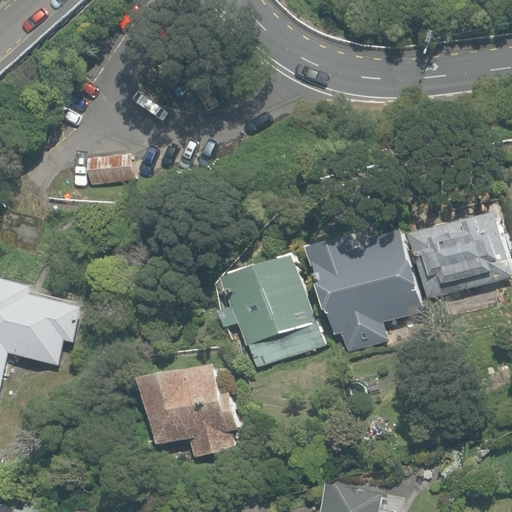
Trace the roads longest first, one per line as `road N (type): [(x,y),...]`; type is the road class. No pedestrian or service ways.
road 1 (secondary): [(287,50),(364,80),(511,68)]
road 2 (unclassified): [(287,50),(284,75),(266,95),(215,123),(156,126),(109,103)]
